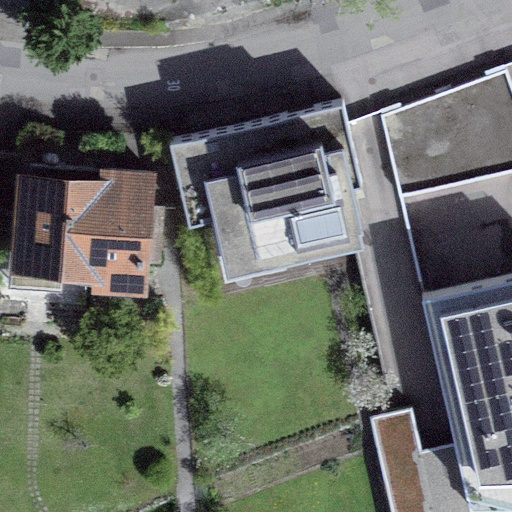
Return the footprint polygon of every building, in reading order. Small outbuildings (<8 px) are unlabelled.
[(381,112),(400,192),(511,166),(511,82),(506,66),(381,112)] [(361,179),(342,97),(170,136),(189,219),(229,209),(239,250),(351,225),(362,222),(353,181),(361,179)] [(0,206),(25,208),(29,161),(29,152),(0,149),(0,206)] [(73,165),(29,161),(25,208),(22,250),(13,249),(11,281),(59,285),(61,260),(99,263),(98,278),(141,281),(143,255),(154,256),(158,225),(159,205),(147,204),(149,170),(73,165)] [(511,269),(422,290),(472,511),(498,511),(511,507),(511,269)] [(370,413),(392,511),(436,511),(411,403),(370,413)]
